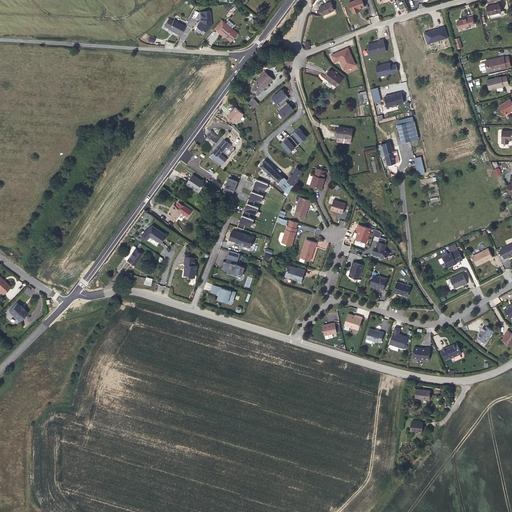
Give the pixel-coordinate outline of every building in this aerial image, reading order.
[(353,13),(358,11),(357,9),(359,8),(365,6),(362,0),(354,0),(349,2),(353,13)] [(330,2),(319,6),(322,15),(334,10),(330,2)] [(487,6),(489,15),(501,12),(499,4),(487,6)] [(210,11),(200,12),(201,19),(200,20),(200,23),(199,23),(196,26),(201,29),(202,29),(205,32),(211,25),(210,11)] [(458,21),(460,28),(474,24),(473,17),(458,21)] [(185,27),(174,20),(169,29),(180,35),(185,27)] [(218,32),(225,23),(222,21),(215,30),(218,32)] [(218,32),(221,35),(222,34),(231,42),(238,34),(232,29),(226,24),(225,23),(218,32)] [(447,64),(436,67),(426,35),(417,38),(431,80),(458,71),(456,65),(448,68),(447,64)] [(387,50),(384,37),(379,38),(379,40),(367,42),(369,54),(387,50)] [(348,47),(331,55),(335,62),(340,60),(344,70),(356,65),(348,47)] [(491,61),(491,60),(485,61),(488,72),(506,68),(504,57),(500,58),(501,59),(491,61)] [(389,62),(377,65),(379,76),(398,72),(396,64),(390,65),(389,62)] [(331,69),(325,78),(337,86),(343,78),(331,69)] [(265,71),(255,83),(257,85),(252,90),(258,95),(273,79),(265,71)] [(503,76),(487,79),(489,89),(505,86),(505,85),(509,85),(506,76),(503,76)] [(381,101),(378,87),(371,89),(374,102),(381,101)] [(289,98),(281,89),(272,98),(279,107),(286,101),(289,98)] [(368,101),(366,91),(358,93),(360,103),(368,101)] [(401,92),(385,96),(388,107),(404,103),(401,92)] [(249,103),(254,108),(259,104),(254,98),(249,103)] [(511,101),(510,99),(499,105),(505,115),(511,110),(511,101)] [(286,101),(279,107),(276,109),(284,118),(294,110),(286,101)] [(228,117),(235,123),(243,114),(236,108),(228,117)] [(399,149),(420,144),(415,120),(393,125),(399,149)] [(353,129),(338,127),(336,142),(350,144),(353,129)] [(307,137),(299,128),(281,143),(289,153),(307,137)] [(507,139),(509,139),(511,139),(511,130),(502,130),(502,142),(507,142),(507,139)] [(211,131),(207,136),(216,143),(220,138),(211,131)] [(224,139),(211,155),(222,165),(227,158),(221,153),(229,143),(224,139)] [(390,142),(378,145),(380,153),(381,157),(385,156),(387,165),(395,163),(398,162),(399,161),(397,150),(393,151),(390,142)] [(421,157),(414,158),(419,175),(425,174),(421,157)] [(264,161),(260,166),(278,183),(279,182),(281,184),(286,179),(283,177),(282,177),(264,161)] [(294,185),(302,172),(295,167),(287,181),(290,183),(294,185)] [(323,180),(323,181),(324,179),(323,178),(326,171),(316,168),(314,175),(310,186),(315,188),(317,187),(321,189),(323,183),(322,181),(323,180)] [(198,190),(201,187),(202,185),(204,182),(192,174),(185,185),(190,189),(192,186),(198,190)] [(228,178),(223,191),(232,197),(238,182),(228,178)] [(268,184),(256,179),(252,191),(258,193),(260,188),(265,190),(268,184)] [(287,181),(286,179),(281,184),(280,185),(286,191),(287,188),(290,183),(287,181)] [(258,193),(252,191),(249,198),(247,203),(253,205),(255,200),(261,202),(263,196),(258,193)] [(309,205),(311,201),(300,197),(294,216),(304,219),(305,214),(305,212),(306,212),(309,205)] [(172,207),(168,213),(176,219),(179,213),(180,214),(182,211),(188,215),(192,209),(179,200),(176,204),(174,203),(172,207)] [(345,204),(333,200),(330,210),(342,214),(345,204)] [(253,205),(247,203),(244,210),(242,215),(249,217),(251,212),(256,214),(259,208),(253,205)] [(249,217),(242,215),(240,222),(237,227),(244,229),(246,224),(251,226),(254,219),(249,217)] [(153,222),(142,231),(147,238),(152,233),(161,241),(167,233),(153,222)] [(370,230),(358,225),(356,230),(358,231),(355,239),(366,243),(370,230)] [(296,229),(286,226),(281,242),(291,246),(296,229)] [(240,233),(237,243),(241,244),(244,244),(243,245),(250,247),(253,237),(240,233)] [(315,247),(316,243),(306,239),(300,258),(310,261),(311,256),(310,256),(311,254),(312,255),(314,247),(315,247)] [(376,247),(373,255),(379,257),(382,260),(389,254),(384,249),(385,245),(378,242),(376,247)] [(511,243),(501,249),(505,258),(511,255),(511,243)] [(125,258),(127,260),(135,248),(133,246),(125,258)] [(135,248),(127,260),(134,265),(143,252),(136,247),(135,248)] [(493,257),(489,248),(473,256),(478,265),(493,257)] [(223,261),(220,269),(227,271),(227,272),(237,275),(238,274),(242,275),(245,267),(233,263),(234,261),(237,262),(240,254),(229,250),(226,258),(228,259),(229,260),(229,263),(227,262),(223,261)] [(464,260),(459,251),(453,254),(452,253),(443,257),(446,262),(445,263),(447,267),(449,267),(453,265),(455,264),(456,264),(457,263),(464,260)] [(196,258),(186,256),(184,264),(186,264),(185,266),(186,266),(186,269),(185,269),(184,275),(190,276),(190,277),(194,277),(195,276),(196,271),(197,270),(197,266),(195,265),(196,258)] [(362,266),(352,262),(351,266),(348,276),(358,280),(362,266)] [(297,269),(288,266),(285,274),(286,275),(291,277),(292,278),(298,280),(297,282),(300,283),(304,270),(297,268),(297,269)] [(463,273),(451,279),(456,288),(464,284),(464,285),(468,283),(463,273)] [(373,276),(369,285),(378,288),(378,289),(382,291),(386,279),(378,277),(377,277),(373,276)] [(144,283),(151,285),(152,279),(146,277),(145,279),(144,283)] [(406,297),(410,287),(396,282),(393,293),(397,295),(397,294),(402,296),(402,295),(405,296),(404,296),(406,297)] [(237,290),(213,283),(210,290),(219,293),(217,296),(229,300),(229,299),(234,301),(237,290)] [(10,302),(3,311),(14,320),(21,312),(17,310),(18,308),(10,302)] [(354,316),(347,314),(343,325),(357,330),(362,318),(354,315),(354,316)] [(334,323),(321,326),(323,336),(336,333),(334,323)] [(487,343),(495,331),(485,324),(482,330),(483,330),(478,337),(487,343)] [(379,332),(368,329),(365,339),(376,343),(376,342),(380,343),(383,333),(379,332)] [(511,344),(511,332),(508,330),(506,333),(507,334),(502,340),(510,347),(511,344)] [(404,346),(407,338),(392,333),(390,341),(404,346)] [(448,348),(443,350),(447,360),(452,357),(453,358),(463,354),(458,343),(453,346),(452,347),(449,349),(448,348)] [(424,350),(413,348),(412,359),(428,361),(429,349),(425,349),(424,350)] [(436,390),(422,389),(421,397),(435,399),(436,390)] [(429,414),(416,413),(416,423),(428,424),(429,414)]
